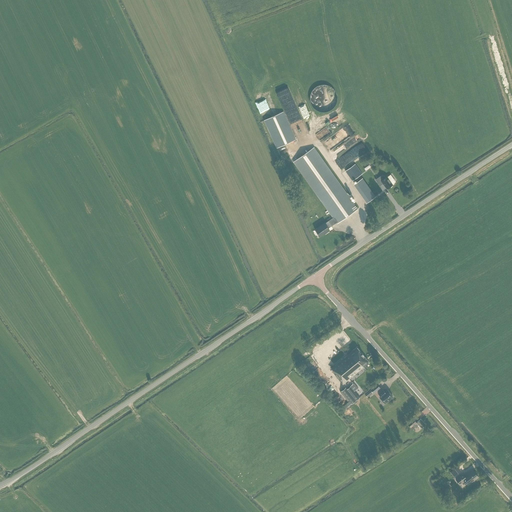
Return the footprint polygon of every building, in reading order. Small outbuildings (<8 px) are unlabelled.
[(287,85),(276,89),(277,93),(289,89),(287,85)] [(315,105),(334,108),(337,92),(325,89),(318,88),(315,105)] [(264,121),(277,148),(295,140),(283,112),(264,121)] [(321,140),(331,132),(326,126),(316,134),(321,140)] [(337,224),(357,209),(314,148),(293,162),(315,192),(333,218),(325,224),(324,223),(315,230),(320,237),(325,233),(326,233),(329,231),(328,229),(336,223),(337,224)] [(381,176),(375,180),(380,186),(383,184),(387,189),(389,187),(390,187),(392,186),(392,185),(393,185),(387,177),(385,178),(384,176),(382,176),(381,176)] [(354,184),(367,202),(375,197),(362,178),(354,184)] [(333,373),(343,385),(369,363),(357,348),(331,369),(334,372),(333,373)] [(359,397),(354,391),(358,388),(354,383),(347,389),(345,388),(341,391),(351,404),(359,397)] [(380,388),(377,384),(371,390),(374,393),(380,388)] [(80,390),(87,400),(92,397),(85,387),(80,390)] [(380,397),(385,404),(393,397),(388,391),(385,393),(383,390),(379,394),(381,396),(380,397)] [(351,404),(349,401),(342,407),(344,410),(351,404)] [(415,428),(418,425),(419,427),(420,428),(421,428),(425,425),(420,419),(416,423),(413,420),(408,425),(410,428),(413,425),(415,428)] [(456,480),(460,485),(464,482),(467,486),(478,477),(473,471),(465,477),(463,475),(456,480)]
